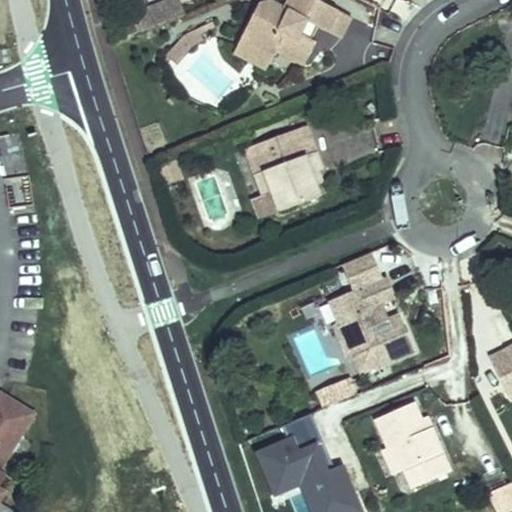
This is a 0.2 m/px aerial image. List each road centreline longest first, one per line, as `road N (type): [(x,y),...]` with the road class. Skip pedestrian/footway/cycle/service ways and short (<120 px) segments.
road 1 (tertiary): [(85,68),(226,511)]
road 2 (unknown): [(460,238),(476,365),(358,403),(363,439)]
road 3 (residential): [(434,162),(412,178),(405,204),(417,230),(445,241),(473,230),(485,203),(476,175),(449,161)]
road 4 (residential): [(434,162),(415,88),(416,57),(429,33),(482,0)]
